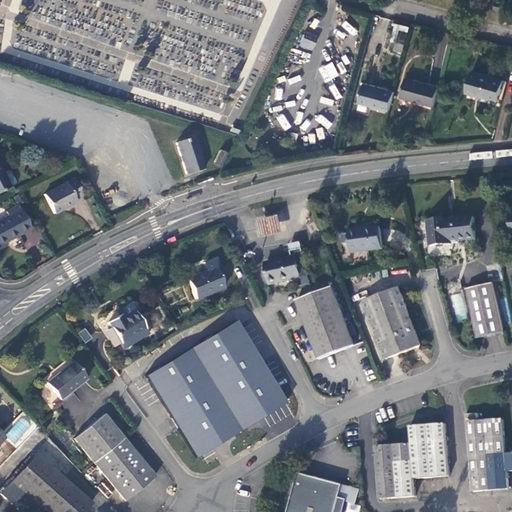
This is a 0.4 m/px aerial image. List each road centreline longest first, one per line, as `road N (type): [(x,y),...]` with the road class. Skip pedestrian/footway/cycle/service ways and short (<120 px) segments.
road 1 (tertiary): [(511,157),(358,172),(182,216),(70,271),(0,322)]
road 2 (unclassified): [(464,503),(374,509),(358,407)]
road 3 (unclassified): [(199,511),(114,380)]
road 4 (unclassified): [(317,421),(223,480),(210,511)]
road 5 (unclassified): [(464,503),(453,371)]
road 6 (unclassified): [(317,421),(259,310)]
road 7 (residential): [(394,0),(511,33)]
